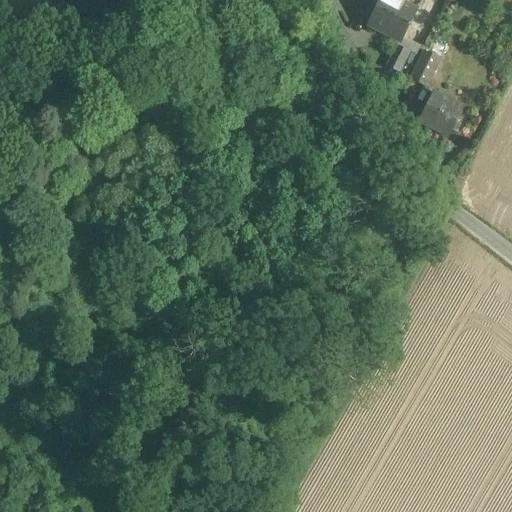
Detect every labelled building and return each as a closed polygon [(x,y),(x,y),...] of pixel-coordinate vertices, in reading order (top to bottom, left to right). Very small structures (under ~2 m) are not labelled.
[(0,0),(0,10),(10,14),(13,0),(0,0)] [(148,0),(147,0),(81,0),(78,7),(128,35),(148,0)] [(160,1),(158,0),(148,0),(137,20),(147,26),(148,25),(161,2),(160,1)] [(382,0),(379,6),(369,26),(368,27),(399,43),(415,11),(400,4),(402,0),(382,0)] [(404,47),(403,48),(403,49),(393,70),(395,71),(406,76),(407,74),(419,50),(406,43),(405,44),(404,47)] [(412,79),(420,83),(421,83),(425,86),(426,86),(439,60),(425,53),(424,53),(412,78),(412,79)] [(448,138),(449,137),(462,110),(432,95),(418,123),(448,138)]
